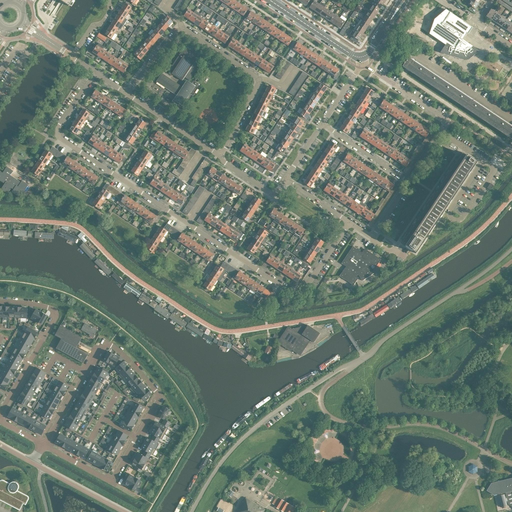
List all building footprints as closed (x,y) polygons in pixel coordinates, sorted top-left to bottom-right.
[(234,0),(231,0),(228,5),(233,9),(238,2),(234,0)] [(319,4),(314,0),(310,7),(315,11),(319,4)] [(383,4),(376,0),(375,0),(373,5),(379,9),(383,4)] [(471,0),(468,4),(475,9),(479,3),(473,0),(471,0)] [(238,2),(233,9),(239,12),(243,6),(238,2)] [(320,14),(325,7),(326,5),(321,2),(319,4),(315,11),(320,14)] [(132,8),(125,3),(122,8),(128,13),(132,8)] [(379,9),(373,5),(369,10),(376,15),(379,9)] [(244,16),(248,9),(243,6),(239,12),(238,14),(240,15),(241,14),(244,16)] [(325,18),(330,11),(325,7),(320,14),(325,18)] [(128,13),(122,8),(119,13),(125,18),(128,13)] [(188,9),(184,16),(189,19),(194,13),(188,9)] [(434,19),(429,34),(445,45),(444,46),(440,53),(442,53),(464,60),(465,60),(466,60),(468,60),(469,59),(470,58),(479,51),(466,42),(462,39),(465,36),(467,33),(468,34),(473,28),(446,9),(434,19)] [(491,9),(487,16),(492,20),(496,13),(491,9)] [(376,15),(369,10),(366,15),(373,20),(376,15)] [(251,11),(247,18),(252,21),(257,15),(251,11)] [(330,21),(335,14),(330,11),(325,18),(330,21)] [(125,18),(119,13),(115,19),(122,23),(125,18)] [(194,23),(199,16),(194,13),(189,19),(194,23)] [(497,23),(502,16),(496,13),(492,20),(497,23)] [(199,26),(205,17),(200,14),(199,16),(194,23),(199,26)] [(335,24),(340,18),(335,14),(330,21),(335,24)] [(168,15),(167,17),(164,15),(160,19),(162,21),(169,27),(173,22),(170,20),(171,18),(168,15)] [(257,15),(252,21),(257,25),(262,18),(257,15)] [(373,20),(366,15),(362,20),(369,25),(373,20)] [(502,27),(507,20),(502,16),(497,23),(502,27)] [(204,30),(211,20),(205,17),(199,26),(204,30)] [(262,18),(257,25),(262,28),(267,22),(262,18)] [(341,28),(345,21),(340,18),(335,24),(341,28)] [(122,23),(115,19),(112,24),(118,28),(122,23)] [(366,30),(369,25),(362,20),(361,19),(357,24),(366,30)] [(210,33),(214,26),(216,24),(211,20),(204,30),(210,33)] [(507,30),(511,23),(507,20),(502,27),(507,30)] [(159,26),(165,31),(169,27),(162,21),(159,26)] [(267,22),(262,28),(267,32),(272,25),(267,22)] [(412,24),(409,22),(403,30),(406,32),(412,24)] [(118,28),(112,24),(108,29),(115,33),(118,28)] [(339,33),(342,35),(349,26),(346,24),(339,33)] [(366,30),(357,24),(354,29),(362,35),(366,30)] [(272,25),(267,32),(273,35),(277,28),(272,25)] [(154,31),(161,36),(165,31),(159,26),(154,31)] [(215,36),(219,30),(214,26),(210,33),(215,36)] [(277,28),(273,35),(278,39),(282,32),(277,28)] [(105,34),(111,39),(115,33),(108,29),(105,34)] [(350,34),(359,40),(362,35),(354,29),(350,34)] [(220,40),(224,33),(219,30),(215,36),(220,40)] [(224,33),(220,40),(219,41),(221,42),(222,41),(225,43),(231,34),(226,30),(224,33)] [(151,35),(157,41),(161,36),(154,31),(151,35)] [(282,32),(278,39),(283,42),(287,35),(282,32)] [(146,40),(153,45),(157,41),(151,35),(146,40)] [(288,46),(293,39),(287,35),(283,42),(288,46)] [(143,45),(149,50),(153,45),(146,40),(144,38),(142,41),(145,43),(143,45)] [(233,39),(228,46),(234,49),(238,42),(233,39)] [(239,52),(243,46),(238,42),(234,49),(239,52)] [(298,42),(293,49),(299,52),(303,46),(298,42)] [(97,45),(93,52),(98,55),(102,49),(97,45)] [(139,49),(145,55),(149,50),(143,45),(139,49)] [(244,56),(248,49),(243,46),(239,52),(244,56)] [(303,46),(299,52),(304,56),(308,49),(303,46)] [(174,70),(172,74),(182,81),(185,77),(194,63),(195,63),(199,57),(193,52),(193,53),(190,52),(191,51),(185,47),(180,53),(179,55),(172,66),(176,68),(174,70)] [(102,49),(98,55),(103,59),(107,52),(102,49)] [(135,54),(141,59),(145,55),(139,49),(135,54)] [(249,59),(253,53),(248,49),(244,56),(249,59)] [(308,49),(304,56),(309,59),(313,53),(308,49)] [(107,52),(103,59),(108,62),(113,56),(107,52)] [(254,63),(258,56),(253,53),(249,59),(254,63)] [(313,53),(309,59),(314,63),(318,56),(313,53)] [(113,56),(108,62),(113,66),(118,59),(113,56)] [(259,66),(264,60),(258,56),(254,63),(259,66)] [(318,56),(314,63),(319,66),(324,59),(318,56)] [(410,71),(505,135),(511,139),(511,124),(511,125),(511,126),(508,124),(509,123),(420,64),(419,65),(416,62),(416,61),(416,60),(415,59),(414,59),(413,59),(412,58),(409,56),(405,62),(404,63),(403,66),(406,69),(407,67),(410,70),(410,71)] [(118,59),(113,66),(112,67),(115,69),(115,67),(118,69),(123,62),(124,61),(119,57),(118,59)] [(324,59),(319,66),(324,70),(329,63),(324,59)] [(264,70),(269,63),(264,60),(259,66),(264,70)] [(128,66),(123,62),(118,69),(124,73),(128,66)] [(199,66),(195,63),(194,63),(185,77),(190,80),(199,66)] [(270,73),(274,66),(269,63),(264,70),(270,73)] [(329,63),(324,70),(329,73),(334,66),(329,63)] [(340,74),(337,72),(339,70),(334,66),(329,73),(335,76),(334,77),(337,79),(340,74)] [(173,102),(181,107),(190,93),(183,87),(163,74),(162,73),(156,82),(157,82),(162,86),(168,89),(177,95),(177,96),(173,102)] [(183,87),(190,93),(194,95),(198,88),(191,84),(187,81),(183,87)] [(327,88),(320,83),(317,89),(323,93),(327,88)] [(271,87),(268,86),(266,91),(273,95),(275,89),(271,87)] [(374,92),(368,87),(364,93),(371,97),(374,92)] [(323,93),(317,89),(313,94),(320,98),(323,93)] [(96,90),(92,97),(97,100),(101,93),(96,90)] [(263,97),(270,100),(273,95),(266,91),(263,97)] [(102,104),(106,97),(101,93),(97,100),(102,104)] [(312,93),(308,98),(317,103),(320,98),(313,94),(312,93)] [(361,98),(367,102),(371,97),(364,93),(361,98)] [(106,97),(102,104),(107,107),(112,100),(108,98),(109,97),(107,95),(106,97)] [(260,102),(267,106),(270,100),(263,97),(260,102)] [(317,103),(308,98),(307,97),(304,102),(307,104),(313,108),(317,103)] [(357,103),(364,107),(367,102),(361,98),(357,103)] [(111,113),(112,110),(117,104),(112,100),(107,107),(105,109),(111,113)] [(384,100),(379,107),(385,110),(389,104),(384,100)] [(257,108),(264,112),(267,106),(260,102),(257,108)] [(354,108),(360,113),(364,107),(357,103),(354,108)] [(117,114),(122,107),(117,104),(112,110),(117,114)] [(313,108),(307,104),(303,109),(310,114),(313,108)] [(389,104),(385,110),(390,114),(394,107),(389,104)] [(122,117),(127,111),(122,107),(117,114),(122,117)] [(394,107),(390,114),(395,117),(400,110),(394,107)] [(266,113),(264,112),(257,108),(254,114),(261,117),(263,118),(266,113)] [(350,113),(357,118),(360,113),(354,108),(350,113)] [(88,116),(90,113),(83,109),(80,114),(86,119),(88,120),(90,117),(88,116)] [(300,114),(306,119),(310,114),(303,109),(300,114)] [(400,110),(395,117),(400,120),(405,114),(400,110)] [(347,118),(354,123),(355,124),(357,121),(355,120),(357,118),(350,113),(347,118)] [(86,119),(80,114),(76,119),(83,124),(86,119)] [(252,119),(259,123),(261,117),(254,114),(252,119)] [(405,114),(400,120),(405,124),(410,117),(405,114)] [(410,117),(405,124),(410,127),(415,121),(410,117)] [(146,123),(138,118),(134,123),(136,124),(143,129),(146,123)] [(304,123),(297,118),(294,123),(300,128),(304,123)] [(344,123),(350,128),(354,123),(347,118),(344,123)] [(83,124),(76,119),(73,124),(80,129),(81,129),(82,127),(81,126),(83,124)] [(249,124),(256,128),(259,123),(252,119),(249,124)] [(415,121),(410,127),(415,131),(420,124),(415,121)] [(300,128),(294,123),(290,129),(297,133),(300,128)] [(340,129),(347,133),(350,128),(344,123),(340,129)] [(69,130),(76,134),(80,129),(73,124),(69,130)] [(133,130),(139,134),(143,129),(136,124),(133,130)] [(246,130),(253,134),(256,128),(249,124),(246,130)] [(420,124),(415,131),(421,134),(425,127),(420,124)] [(365,127),(364,128),(363,129),(364,130),(360,136),(365,140),(370,133),(371,131),(370,130),(369,129),(366,127),(365,127)] [(425,127),(421,134),(426,137),(427,136),(429,133),(430,131),(425,127)] [(297,133),(290,129),(287,134),(293,138),(297,133)] [(139,134),(133,130),(129,135),(136,139),(139,134)] [(157,144),(158,141),(159,142),(164,135),(158,131),(156,134),(154,132),(150,137),(153,139),(152,141),(157,144)] [(371,143),(375,136),(370,133),(365,140),(371,143)] [(93,136),(89,142),(94,146),(98,139),(99,138),(94,134),(93,136)] [(293,138),(287,134),(283,139),(290,143),(293,138)] [(126,140),(132,144),(136,139),(129,135),(126,140)] [(164,145),(169,138),(164,135),(159,142),(164,145)] [(376,146),(380,140),(375,136),(371,143),(376,146)] [(169,148),(174,142),(169,138),(164,145),(169,148)] [(98,139),(94,146),(99,149),(103,143),(98,139)] [(290,143),(283,139),(280,144),(287,148),(290,143)] [(381,150),(385,143),(380,140),(376,146),(381,150)] [(174,152),(179,145),(174,142),(169,148),(174,152)] [(338,146),(331,142),(328,147),(334,151),(338,146)] [(103,143),(99,149),(104,153),(108,146),(103,143)] [(386,153),(390,147),(385,143),(381,150),(386,153)] [(245,144),(240,151),(245,154),(250,148),(245,144)] [(277,149),(283,154),(287,148),(280,144),(277,149)] [(178,158),(179,155),(184,149),(179,145),(174,152),(173,154),(178,158)] [(108,146),(104,153),(109,156),(114,149),(108,146)] [(324,152),(331,157),(334,151),(328,147),(324,152)] [(391,157),(395,150),(390,147),(386,153),(391,157)] [(251,158),(255,151),(250,148),(245,154),(251,158)] [(114,149),(109,156),(114,160),(119,153),(114,149)] [(186,156),(188,153),(189,152),(184,149),(179,155),(184,159),(185,158),(186,156)] [(49,152),(46,150),(42,155),(49,160),(53,154),(51,153),(49,152)] [(154,156),(145,150),(142,156),(151,162),(154,156)] [(396,160),(400,153),(395,150),(391,157),(396,160)] [(256,161),(260,154),(255,151),(251,158),(256,161)] [(321,157),(328,161),(331,157),(324,152),(321,157)] [(120,163),(124,156),(119,153),(114,160),(120,163)] [(401,163),(406,157),(400,153),(396,160),(401,163)] [(405,241),(403,244),(404,245),(405,246),(416,253),(424,241),(447,207),(477,162),(466,155),(465,154),(464,153),(462,157),(460,156),(403,240),(405,241)] [(261,164),(265,158),(260,154),(256,161),(261,164)] [(348,154),(343,161),(349,164),(353,158),(348,154)] [(39,160),(45,165),(49,160),(42,155),(39,160)] [(151,162),(142,156),(138,161),(145,165),(147,167),(151,162)] [(68,168),(69,167),(73,160),(68,157),(64,162),(62,164),(68,168)] [(318,162),(324,167),(328,161),(321,157),(318,162)] [(406,157),(401,163),(406,167),(407,166),(409,163),(410,161),(411,160),(406,157)] [(266,168),(270,161),(265,158),(261,164),(266,168)] [(353,158),(349,164),(354,168),(358,161),(353,158)] [(35,166),(42,170),(45,165),(39,160),(35,166)] [(73,160),(69,167),(74,170),(78,164),(73,160)] [(145,165),(138,161),(135,166),(142,170),(145,165)] [(271,171),(276,165),(270,161),(266,168),(271,171)] [(358,161),(354,168),(359,171),(364,165),(358,161)] [(314,167),(321,172),(324,167),(318,162),(314,167)] [(79,174),(83,167),(78,164),(74,170),(79,174)] [(364,165),(359,171),(364,175),(369,168),(364,165)] [(32,171),(35,173),(33,175),(37,178),(42,170),(35,166),(32,171)] [(132,171),(138,176),(142,170),(135,166),(132,171)] [(28,185),(22,181),(21,182),(10,175),(13,171),(7,167),(3,173),(0,171),(0,180),(5,184),(0,190),(7,195),(11,188),(13,189),(12,192),(21,198),(23,195),(25,191),(24,191),(28,185)] [(83,167),(79,174),(84,177),(89,171),(83,167)] [(311,173),(317,177),(321,172),(314,167),(311,173)] [(212,168),(208,174),(213,178),(218,171),(212,168)] [(369,168),(364,175),(370,178),(374,171),(369,168)] [(89,181),(94,174),(89,171),(84,177),(89,181)] [(218,171),(213,178),(218,181),(223,175),(218,171)] [(374,171),(370,178),(375,181),(379,175),(374,171)] [(307,178),(314,182),(317,177),(311,173),(307,178)] [(95,184),(99,178),(94,174),(89,181),(95,184)] [(223,185),(228,178),(223,175),(218,181),(223,185)] [(379,175),(375,181),(379,185),(384,178),(379,175)] [(155,177),(150,184),(156,187),(160,181),(155,177)] [(228,178),(223,185),(228,188),(233,181),(228,178)] [(304,183),(310,187),(314,182),(307,178),(304,183)] [(384,178),(379,185),(385,188),(389,181),(384,178)] [(160,181),(156,187),(161,191),(165,184),(160,181)] [(233,191),(238,185),(233,181),(228,188),(233,191)] [(329,194),(334,187),(335,185),(330,181),(324,190),(327,192),(326,194),(328,195),(329,194)] [(389,181),(385,188),(390,192),(391,190),(393,188),(394,185),(389,181)] [(165,184),(161,191),(166,194),(170,188),(165,184)] [(242,190),(243,188),(238,185),(233,191),(240,196),(243,191),(242,190)] [(339,191),(334,187),(329,194),(332,196),(331,197),(333,198),(334,197),(339,191)] [(106,190),(103,188),(100,194),(106,198),(110,193),(109,192),(106,190)] [(170,188),(166,194),(171,197),(175,191),(170,188)] [(177,189),(175,191),(171,197),(176,201),(181,194),(178,193),(180,190),(177,189)] [(340,201),(344,194),(339,191),(334,197),(340,201)] [(187,195),(182,192),(181,194),(176,201),(181,204),(187,195)] [(96,199),(103,203),(106,198),(100,194),(96,199)] [(345,204),(349,197),(344,194),(340,201),(345,204)] [(124,208),(131,199),(125,195),(121,200),(119,204),(124,208)] [(250,200),(252,202),(258,206),(262,201),(254,195),(250,200)] [(350,207),(354,201),(349,197),(345,204),(350,207)] [(92,204),(99,208),(103,203),(96,199),(92,204)] [(131,199),(124,208),(129,211),(131,209),(136,202),(131,199)] [(355,211),(359,204),(354,201),(350,207),(355,211)] [(136,212),(141,205),(136,202),(131,209),(136,212)] [(248,207),(255,211),(258,206),(252,202),(248,207)] [(360,214),(364,207),(359,204),(355,211),(360,214)] [(141,205),(136,212),(141,216),(146,209),(141,205)] [(255,211),(248,207),(245,212),(252,216),(255,211)] [(365,218),(369,211),(364,207),(360,214),(365,218)] [(147,219),(151,212),(146,209),(141,216),(147,219)] [(274,209),(269,215),(274,219),(279,212),(274,209)] [(244,219),(248,222),(252,216),(245,212),(243,210),(239,217),(243,220),(244,219)] [(369,211),(365,218),(370,221),(371,220),(373,218),(374,215),(375,214),(369,211)] [(151,224),(156,216),(151,212),(147,219),(146,221),(151,224)] [(279,212),(274,219),(280,222),(284,216),(279,212)] [(210,223),(214,217),(209,213),(209,214),(207,216),(205,219),(205,220),(210,223)] [(284,216),(280,222),(285,226),(289,219),(284,216)] [(215,227),(219,220),(214,217),(210,223),(215,227)] [(289,219),(285,226),(283,228),(288,232),(289,231),(295,221),(293,220),(292,221),(289,219)] [(220,230),(225,224),(219,220),(215,227),(220,230)] [(294,234),(300,226),(299,226),(297,224),(297,223),(295,221),(289,231),(294,234)] [(225,234),(230,227),(225,224),(220,230),(225,234)] [(230,237),(236,229),(236,228),(231,224),(230,227),(225,234),(230,237)] [(302,227),(302,226),(300,225),(299,226),(300,226),(294,234),(299,238),(305,229),(302,227)] [(163,228),(160,226),(157,232),(164,236),(167,231),(166,230),(163,228)] [(268,232),(261,228),(258,233),(264,238),(268,232)] [(61,229),(58,235),(68,240),(75,243),(78,236),(61,229)] [(245,235),(236,229),(230,237),(235,241),(237,238),(242,241),(245,235)] [(153,237),(160,241),(164,236),(157,232),(153,237)] [(183,243),(188,237),(182,233),(179,238),(178,240),(183,243)] [(254,238),(261,243),(264,238),(258,233),(254,238)] [(150,242),(157,247),(160,241),(153,237),(150,242)] [(188,237),(183,243),(188,247),(193,240),(188,237)] [(251,243),(257,248),(261,243),(254,238),(251,243)] [(317,238),(314,243),(320,248),(324,242),(317,238)] [(193,240),(188,247),(193,250),(198,244),(193,240)] [(155,253),(153,252),(157,247),(150,242),(146,248),(149,249),(147,252),(153,256),(155,253)] [(320,248),(314,243),(312,242),(308,247),(310,248),(317,253),(320,248)] [(84,243),(80,247),(92,260),(97,256),(84,243)] [(247,249),(254,253),(257,248),(251,243),(247,249)] [(198,244),(193,250),(199,254),(203,247),(198,244)] [(362,252),(353,246),(341,263),(346,266),(345,268),(343,271),(340,276),(354,285),(356,281),(359,277),(355,275),(358,273),(362,281),(375,273),(370,265),(372,264),(376,267),(381,259),(366,250),(363,254),(362,253),(362,252)] [(203,247),(199,254),(204,257),(208,251),(203,247)] [(317,253),(310,248),(307,253),(314,258),(317,253)] [(209,261),(214,254),(208,251),(204,257),(209,261)] [(303,259),(310,263),(314,258),(307,253),(303,259)] [(271,255),(267,261),(272,265),(276,258),(271,255)] [(98,258),(94,262),(109,275),(112,272),(98,258)] [(277,268),(281,262),(276,258),(272,265),(277,268)] [(282,272),(287,265),(286,265),(281,262),(277,268),(282,272)] [(293,267),(288,263),(286,265),(287,265),(282,272),(287,275),(292,269),(293,267)] [(220,267),(217,265),(214,270),(221,275),(223,276),(227,271),(226,270),(223,269),(220,267)] [(292,279),(297,272),(292,269),(287,275),(292,279)] [(210,275),(217,280),(221,275),(214,270),(210,275)] [(240,282),(245,275),(239,272),(236,277),(235,278),(240,282)] [(297,282),(302,275),(297,272),(292,279),(297,282)] [(437,278),(434,273),(416,286),(419,290),(437,278)] [(115,274),(112,277),(122,286),(125,283),(115,274)] [(207,280),(214,285),(217,280),(210,275),(207,280)] [(245,275),(240,282),(245,285),(250,279),(245,275)] [(250,279),(245,285),(251,289),(255,282),(250,279)] [(203,286),(210,290),(214,285),(207,280),(203,286)] [(255,282),(251,289),(256,292),(260,285),(255,282)] [(128,283),(124,288),(139,298),(142,293),(128,283)] [(260,285),(256,292),(261,296),(265,289),(260,285)] [(400,296),(403,301),(419,290),(416,286),(400,296)] [(266,299),(265,301),(268,302),(271,297),(269,296),(271,292),(265,289),(261,296),(266,299)] [(143,294),(140,299),(155,309),(158,304),(143,294)] [(387,305),(390,309),(398,304),(403,301),(400,296),(387,305)] [(373,314),(376,318),(390,309),(387,305),(373,314)] [(158,306),(155,311),(168,320),(172,315),(158,306)] [(37,321),(42,312),(36,309),(31,318),(37,321)] [(47,315),(42,312),(37,321),(42,324),(47,315)] [(173,314),(170,319),(185,328),(188,323),(173,314)] [(360,322),(362,326),(376,318),(373,314),(360,322)] [(85,323),(82,329),(90,334),(89,335),(93,338),(97,330),(85,323)] [(190,323),(187,327),(202,337),(205,333),(190,323)] [(288,327),(279,340),(277,342),(291,351),(292,349),(299,354),(303,348),(305,349),(311,340),(314,342),(320,333),(308,325),(306,329),(301,326),(296,332),(288,327)] [(82,338),(61,326),(55,335),(61,339),(56,348),(83,363),(84,363),(83,362),(84,360),(85,360),(88,353),(77,347),(80,340),(82,338)] [(32,329),(28,327),(25,332),(35,338),(38,332),(34,330),(32,329)] [(32,343),(35,338),(25,332),(22,338),(32,343)] [(205,333),(203,337),(217,345),(219,341),(205,333)] [(29,348),(32,343),(22,338),(19,343),(29,348)] [(219,341),(218,346),(231,349),(232,345),(219,341)] [(26,354),(29,348),(19,343),(16,348),(14,347),(26,354)] [(250,362),(253,358),(235,345),(232,349),(250,362)] [(273,348),(268,346),(265,352),(270,355),(273,348)] [(26,354),(14,347),(11,352),(23,359),(26,354)] [(109,351),(104,360),(109,363),(114,354),(109,351)] [(20,364),(23,359),(11,352),(13,353),(10,358),(20,364)] [(114,354),(109,363),(115,366),(120,358),(114,354)] [(339,357),(320,367),(323,372),(341,361),(339,357)] [(17,369),(20,364),(10,358),(7,364),(17,369)] [(120,373),(128,366),(124,362),(116,368),(120,373)] [(17,369),(7,364),(4,369),(14,374),(17,369)] [(128,366),(120,373),(124,377),(122,379),(132,371),(128,366)] [(105,378),(108,373),(107,372),(105,371),(102,369),(98,367),(95,373),(105,378)] [(37,368),(34,373),(44,378),(47,373),(37,368)] [(317,368),(298,380),(301,385),(320,373),(317,368)] [(11,380),(14,374),(4,369),(1,374),(11,380)] [(132,371),(122,379),(126,384),(136,375),(132,371)] [(34,373),(31,377),(41,383),(44,378),(34,373)] [(95,373),(92,378),(104,385),(104,384),(102,383),(105,378),(95,373)] [(0,380),(8,385),(11,380),(1,374),(0,375),(0,380)] [(136,375),(126,384),(128,382),(132,386),(130,388),(140,380),(136,375)] [(31,377),(29,382),(38,388),(41,383),(31,377)] [(92,378),(89,383),(101,390),(104,385),(92,378)] [(140,380),(130,388),(134,393),(144,384),(140,380)] [(59,381),(57,386),(65,391),(68,386),(59,381)] [(29,382),(26,387),(35,392),(37,387),(38,388),(29,382)] [(89,383),(86,388),(96,394),(99,389),(101,390),(89,383)] [(294,383),(273,394),(276,399),(296,388),(294,383)] [(144,384),(134,393),(136,391),(140,396),(147,389),(144,384)] [(53,389),(53,390),(63,395),(65,391),(57,386),(54,390),(53,389)] [(26,387),(23,391),(33,397),(32,396),(35,392),(26,387)] [(86,388),(83,394),(93,399),(96,394),(86,388)] [(147,389),(140,396),(144,400),(146,401),(150,398),(149,396),(152,394),(148,389),(147,389)] [(53,390),(50,394),(60,400),(63,395),(53,390)] [(23,391),(21,396),(30,402),(33,397),(23,391)] [(50,394),(48,399),(57,405),(60,400),(50,394)] [(90,404),(93,399),(83,394),(80,399),(90,404)] [(21,396),(18,401),(27,406),(29,401),(30,402),(21,396)] [(270,397),(252,408),(254,412),(272,401),(270,397)] [(48,399),(45,404),(55,409),(57,405),(48,399)] [(87,410),(90,404),(80,399),(77,404),(87,410)] [(130,406),(141,412),(144,407),(135,402),(132,407),(130,406)] [(45,404),(42,408),(52,414),(55,409),(45,404)] [(84,415),(87,410),(77,404),(74,409),(84,415)] [(130,406),(128,411),(138,417),(141,412),(130,406)] [(159,413),(158,416),(164,419),(169,409),(163,406),(162,408),(159,413)] [(13,407),(8,416),(13,419),(18,410),(13,407)] [(43,409),(40,414),(42,415),(45,417),(48,418),(49,419),(52,414),(42,408),(42,409),(43,409)] [(81,420),(84,415),(74,409),(71,414),(81,420)] [(13,419),(18,422),(22,413),(18,410),(13,419)] [(250,410),(232,427),(235,430),(253,414),(250,410)] [(128,411),(125,415),(136,421),(138,417),(128,411)] [(22,413),(18,422),(22,424),(27,415),(22,413)] [(71,414),(68,420),(78,425),(81,420),(71,414)] [(27,415),(22,424),(27,427),(32,418),(27,415)] [(127,417),(124,421),(133,426),(136,421),(125,415),(127,417)] [(27,427),(32,429),(37,419),(36,420),(32,418),(27,427)] [(37,419),(32,429),(37,432),(42,422),(37,419)] [(75,431),(78,425),(68,420),(65,425),(75,431)] [(133,426),(124,421),(121,426),(130,431),(133,426)] [(156,421),(153,427),(165,434),(168,428),(167,428),(169,426),(163,422),(162,425),(156,421)] [(42,422),(37,432),(42,435),(47,425),(42,422)] [(153,427),(150,432),(154,435),(153,437),(158,440),(160,438),(162,439),(165,434),(153,427)] [(114,434),(125,440),(128,435),(119,430),(116,435),(114,434)] [(229,430),(213,445),(217,449),(232,433),(229,430)] [(60,445),(65,436),(60,434),(56,442),(60,445)] [(114,434),(111,439),(122,445),(125,440),(114,434)] [(60,445),(65,448),(70,439),(65,436),(60,445)] [(147,437),(144,443),(156,449),(154,448),(158,440),(153,437),(151,440),(147,437)] [(75,441),(70,439),(65,448),(70,450),(75,441)] [(111,439),(109,443),(119,450),(122,445),(111,439)] [(80,444),(75,441),(70,450),(75,453),(80,444)] [(111,445),(108,450),(117,455),(119,450),(109,443),(109,444),(111,445)] [(144,443),(141,448),(145,450),(144,453),(149,456),(151,454),(153,455),(156,449),(144,443)] [(75,453),(79,456),(79,455),(84,447),(80,444),(75,453)] [(84,458),(89,449),(84,447),(79,455),(84,458)] [(93,449),(87,460),(92,463),(98,452),(93,449)] [(210,449),(198,467),(202,470),(215,452),(210,449)] [(98,452),(92,463),(97,465),(102,456),(97,454),(98,452)] [(138,453),(135,458),(147,465),(145,464),(149,456),(144,453),(142,455),(138,453)] [(102,456),(97,465),(102,468),(108,457),(107,457),(106,459),(102,456)] [(102,468),(107,471),(113,460),(108,457),(102,468)] [(135,458),(132,464),(136,466),(135,469),(140,472),(142,469),(144,470),(147,465),(135,458)] [(473,463),(468,466),(468,472),(473,474),(478,471),(478,466),(473,463)] [(127,473),(124,478),(127,480),(124,484),(130,487),(136,478),(127,473)] [(187,492),(190,493),(199,477),(196,475),(187,492)] [(488,488),(487,491),(494,495),(505,492),(506,496),(505,497),(504,495),(498,497),(500,507),(502,506),(503,508),(505,507),(505,506),(507,505),(506,503),(508,503),(508,505),(511,506),(511,477),(491,483),(488,488)] [(130,487),(135,490),(138,486),(140,487),(142,482),(141,481),(136,478),(130,487)] [(20,510),(23,503),(25,504),(28,500),(28,499),(28,498),(28,497),(28,496),(27,496),(17,491),(18,489),(18,487),(18,486),(18,485),(18,484),(17,483),(16,483),(15,482),(14,482),(13,482),(12,483),(11,484),(10,484),(8,483),(4,481),(3,480),(2,480),(1,481),(0,481),(0,498),(4,500),(4,501),(7,503),(8,502),(11,504),(14,505),(17,507),(16,508),(20,510)] [(180,511),(187,499),(183,497),(175,511),(180,511)] [(263,511),(265,509),(246,498),(244,502),(243,502),(236,511),(263,511)] [(274,506),(283,511),(293,511),(296,508),(279,498),(274,506)]
